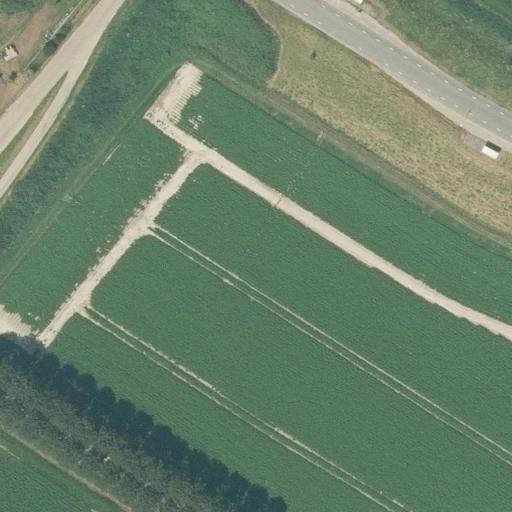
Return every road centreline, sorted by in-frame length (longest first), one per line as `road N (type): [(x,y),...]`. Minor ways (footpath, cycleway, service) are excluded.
road 1 (unclassified): [(511,135),(291,0)]
road 2 (unclassified): [(0,190),(70,98),(94,19)]
road 3 (unclassified): [(0,134),(94,19)]
